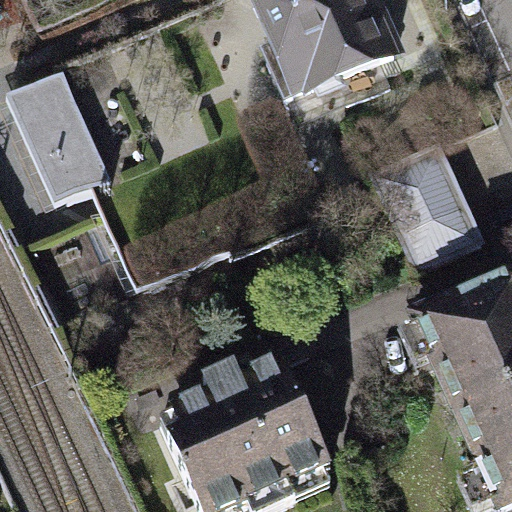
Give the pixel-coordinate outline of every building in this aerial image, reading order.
[(237,0),(278,100),(394,54),(371,0),(237,0)] [(54,73),(0,96),(0,112),(43,209),(104,182),(54,73)] [(431,144),(363,175),(410,276),(478,245),(431,144)] [(511,288),(415,333),(458,427),(511,401),(511,288)] [(273,355),(151,412),(198,511),(225,511),(326,465),(273,355)] [(511,511),(511,401),(458,427),(497,511),(511,511)]
